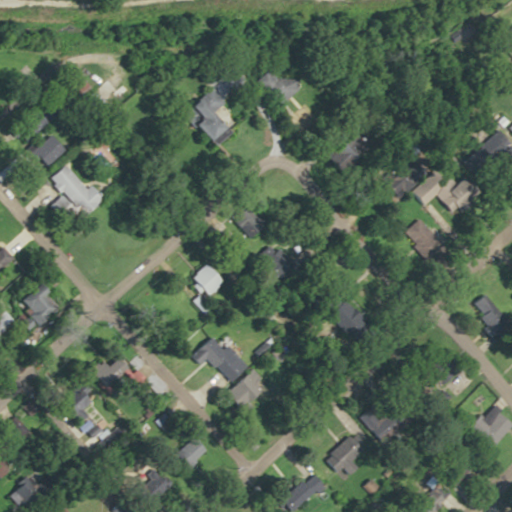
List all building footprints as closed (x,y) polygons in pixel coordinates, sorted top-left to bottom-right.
[(511,21),(499,33),(509,44),(511,41),(511,21)] [(243,82),(271,106),(286,89),(258,64),(243,82)] [(138,80),(128,70),(96,102),(87,92),(78,100),(89,111),(97,102),(107,111),(138,80)] [(84,88),(74,77),(64,87),(75,98),(84,88)] [(171,117),(196,136),(209,120),(184,100),(171,117)] [(39,122),(28,110),(7,130),(19,142),(39,122)] [(40,166),(57,147),(40,132),(23,152),(40,166)] [(41,177),(75,216),(92,201),(58,162),(41,177)] [(473,193),(457,176),(433,199),(450,216),(473,193)] [(242,238),(256,225),(237,206),(223,219),(242,238)] [(265,242),(251,256),(269,276),(284,263),(265,242)] [(214,287),(200,265),(183,277),(197,298),(214,287)] [(45,307),(27,285),(6,302),(25,324),(45,307)] [(480,314),(475,318),(488,333),(504,320),(481,293),(470,303),(480,314)] [(0,334),(9,328),(0,315),(0,334)] [(238,366),(205,333),(183,356),(192,365),(199,358),(223,382),(238,366)] [(217,390),(234,415),(245,408),(240,400),(256,389),(252,382),(255,379),(248,369),(217,390)] [(48,399),(60,422),(76,414),(64,391),(48,399)] [(509,425),(487,403),(463,427),(485,450),(509,425)] [(398,431),(395,410),(370,414),(374,435),(398,431)] [(182,468),(196,449),(182,439),(168,457),(182,468)] [(326,475),(359,474),(358,441),(325,442),(326,475)] [(450,489),(471,467),(458,455),(437,476),(450,489)] [(290,511),(319,486),(306,473),(274,502),(283,511),(290,511)] [(430,511),(443,497),(427,484),(408,507),(413,511),(430,511)]
